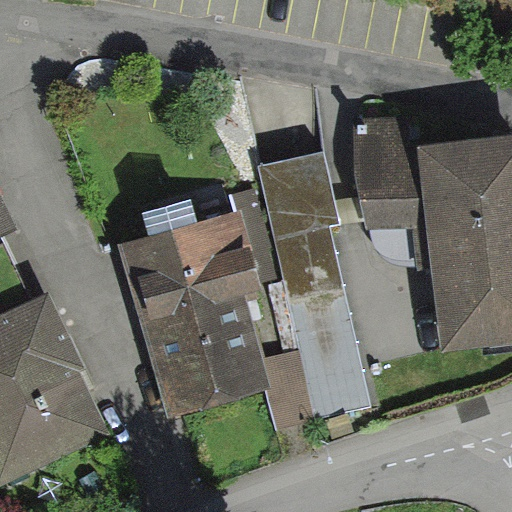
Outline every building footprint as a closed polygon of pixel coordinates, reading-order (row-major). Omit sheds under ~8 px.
[(443,332),(511,323),(511,112),(422,124),(421,110),(354,110),(367,216),(370,216),(414,213),(419,250),(420,258),(435,254),(443,332)] [(304,345),(319,415),(372,404),(331,220),(341,218),(324,143),(262,157),(304,345)] [(0,223),(19,215),(0,176),(0,223)] [(150,221),(199,207),(192,178),(142,193),(150,221)] [(119,231),(168,403),(265,377),(271,376),(265,352),(248,282),(279,275),(256,182),(241,186),(243,194),(199,207),(150,221),(119,231)] [(414,213),(370,216),(371,223),(373,231),(377,237),(381,241),(387,245),(392,248),(401,250),(409,251),(419,250),(414,213)] [(0,297),(28,283),(6,241),(0,243),(0,297)] [(0,477),(113,423),(81,358),(88,355),(52,281),(0,305),(0,477)] [(265,377),(277,426),(319,415),(304,345),(265,352),(271,376),(265,377)]
